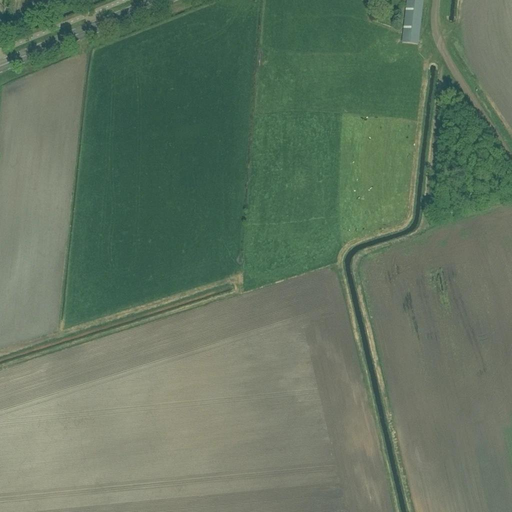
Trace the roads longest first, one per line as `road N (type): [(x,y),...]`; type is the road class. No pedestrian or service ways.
road 1 (unclassified): [(511,160),(441,48),(436,0)]
road 2 (secondary): [(0,66),(165,0)]
